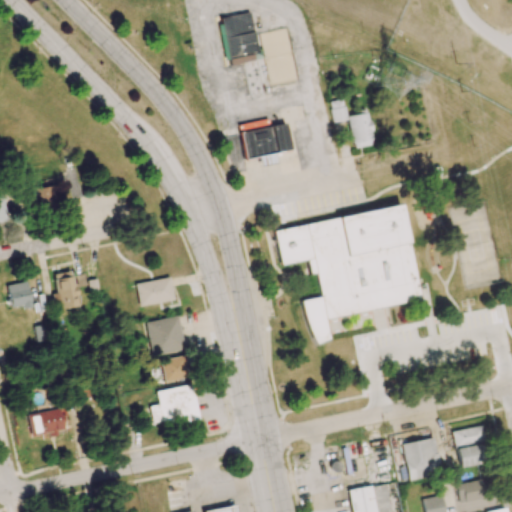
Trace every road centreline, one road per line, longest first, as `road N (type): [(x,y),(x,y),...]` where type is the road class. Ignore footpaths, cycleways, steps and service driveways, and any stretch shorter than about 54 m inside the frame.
road 1 (primary): [(9,0),(141,138),(187,215)]
road 2 (primary): [(220,207),(176,115),(68,0)]
road 3 (residential): [(511,385),(260,440)]
road 4 (residential): [(260,440),(11,493)]
road 5 (residential): [(361,177),(187,215)]
road 6 (primary): [(187,215),(247,376)]
road 7 (primary): [(247,376),(220,207)]
road 8 (primary): [(275,511),(247,376)]
